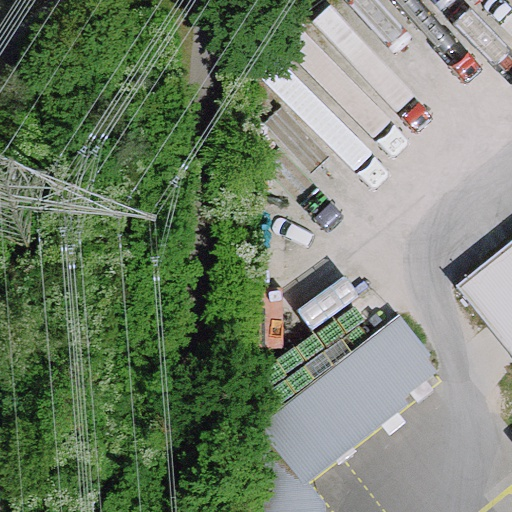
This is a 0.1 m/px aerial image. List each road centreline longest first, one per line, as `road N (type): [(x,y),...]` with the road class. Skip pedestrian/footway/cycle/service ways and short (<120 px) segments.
road 1 (track): [(205,0),(193,511)]
road 2 (unknown): [(453,511),(473,356),(448,284),(448,241),(511,172)]
